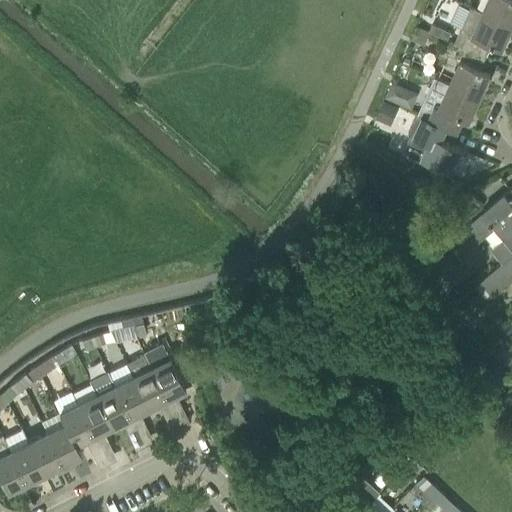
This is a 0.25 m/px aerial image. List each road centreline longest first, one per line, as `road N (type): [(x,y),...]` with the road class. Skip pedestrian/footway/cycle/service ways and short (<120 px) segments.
road 1 (residential): [(0,369),(52,333),(198,289),(255,266),(291,239),(413,0)]
road 2 (residential): [(249,511),(193,461),(172,458),(63,511)]
